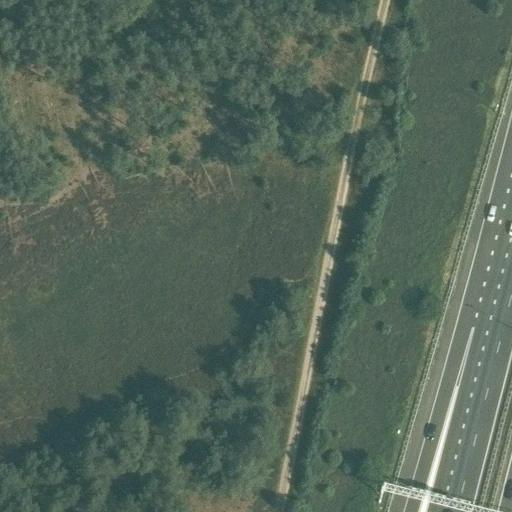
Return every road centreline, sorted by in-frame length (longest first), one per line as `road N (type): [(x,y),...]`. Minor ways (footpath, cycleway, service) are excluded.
road 1 (track): [(387,0),(277,511)]
road 2 (motorway): [(495,325),(407,511)]
road 3 (motorway): [(495,325),(457,511)]
